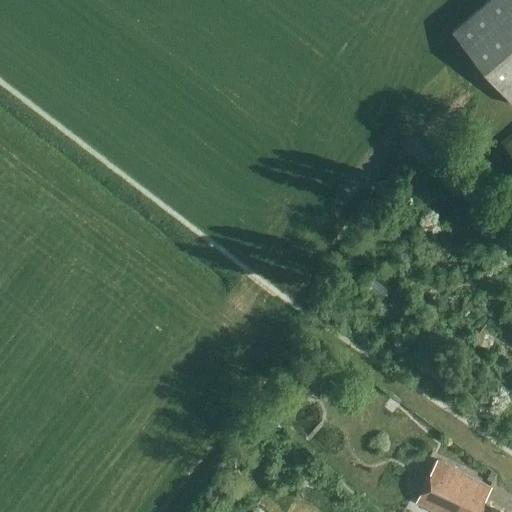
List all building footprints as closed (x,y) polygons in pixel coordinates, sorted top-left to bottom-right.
[(511,0),(491,0),(454,32),(511,101),(511,0)] [(511,137),(503,145),(511,155),(511,137)] [(511,309),(511,311),(506,308),(498,320),(511,329),(511,309)] [(511,511),(485,500),(491,487),(437,460),(416,501),(438,511),(511,511)] [(491,471),(487,479),(492,482),(496,473),(491,471)]
